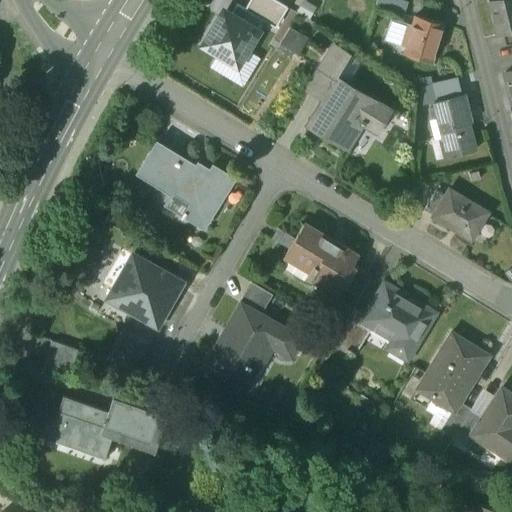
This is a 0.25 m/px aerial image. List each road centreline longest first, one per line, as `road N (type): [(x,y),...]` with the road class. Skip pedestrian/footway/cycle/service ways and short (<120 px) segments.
road 1 (residential): [(280,168),(511,302)]
road 2 (residential): [(0,263),(97,61)]
road 3 (residential): [(177,356),(280,168)]
road 4 (residential): [(511,208),(466,0)]
road 5 (residential): [(97,61),(280,168)]
